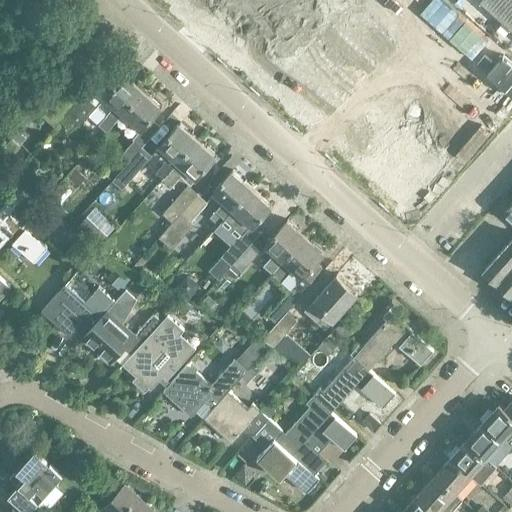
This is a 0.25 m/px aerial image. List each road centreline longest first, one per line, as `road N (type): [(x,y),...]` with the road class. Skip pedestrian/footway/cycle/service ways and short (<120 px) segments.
road 1 (residential): [(498,336),(122,0)]
road 2 (residential): [(0,402),(49,400),(239,511)]
road 3 (residential): [(336,511),(498,336)]
